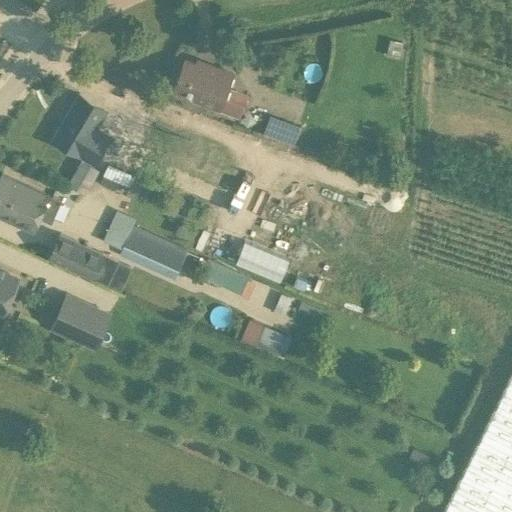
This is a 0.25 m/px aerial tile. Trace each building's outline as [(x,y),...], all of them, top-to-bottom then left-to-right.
[(401,42),(388,39),(384,55),(397,59),(401,42)] [(213,68),(185,57),(174,86),(194,94),(192,99),(238,117),(247,94),(226,86),(231,71),(215,65),(213,68)] [(79,155),(82,151),(84,152),(67,184),(85,194),(102,162),(89,155),(96,143),(88,139),(106,109),(78,92),(51,138),(79,155)] [(268,111),(261,132),(294,142),(301,122),(268,111)] [(103,174),(99,183),(125,195),(136,199),(143,179),(134,176),(135,173),(108,161),(101,174),(103,174)] [(0,215),(32,231),(38,217),(51,223),(61,200),(49,194),(49,195),(1,173),(0,175),(0,215)] [(135,218),(116,209),(103,240),(121,248),(119,253),(174,278),(187,250),(132,226),(135,218)] [(57,232),(46,256),(107,285),(118,261),(57,232)] [(248,276),(208,258),(200,276),(240,294),(248,276)] [(17,278),(0,270),(0,311),(2,313),(17,278)] [(112,313),(65,291),(49,328),(96,349),(112,313)] [(281,292),(274,310),(284,315),(292,296),(281,292)] [(292,337),(244,315),(235,335),(283,357),(292,337)] [(511,511),(511,372),(442,511),(511,511)]
